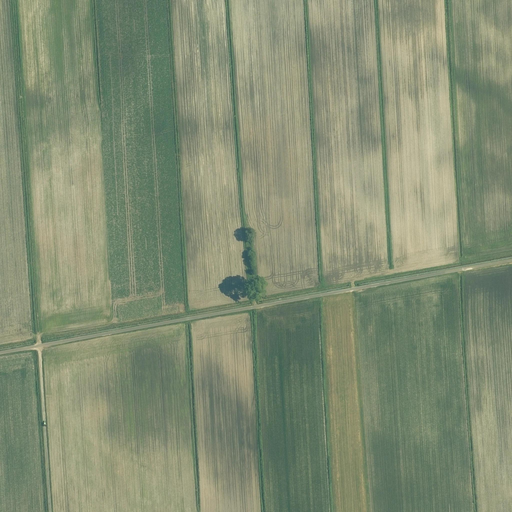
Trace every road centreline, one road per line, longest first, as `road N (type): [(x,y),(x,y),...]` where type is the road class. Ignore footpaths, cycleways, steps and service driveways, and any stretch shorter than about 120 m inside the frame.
road 1 (unclassified): [(511,261),(0,353)]
road 2 (track): [(49,511),(38,346)]
